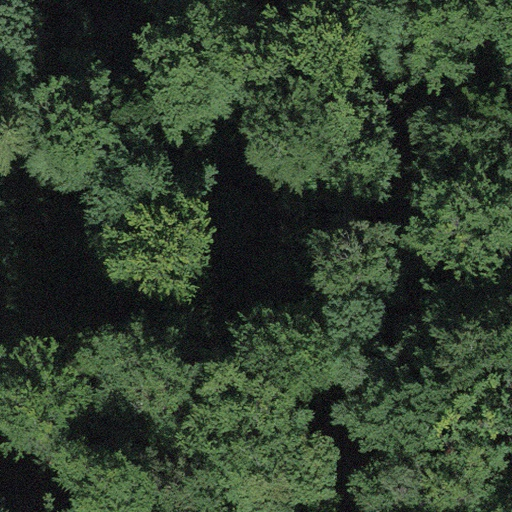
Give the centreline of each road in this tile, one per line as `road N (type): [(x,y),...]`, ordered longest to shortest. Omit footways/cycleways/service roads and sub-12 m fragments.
road 1 (track): [(0,1),(196,18),(511,9)]
road 2 (track): [(0,315),(228,318)]
